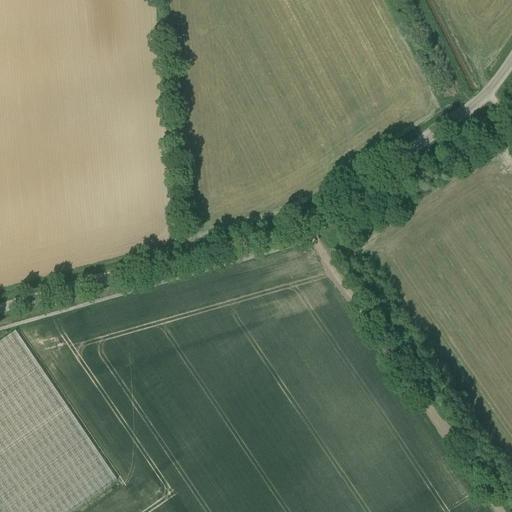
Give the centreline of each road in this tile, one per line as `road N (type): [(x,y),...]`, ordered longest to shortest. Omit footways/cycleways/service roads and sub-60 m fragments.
road 1 (unclassified): [(0,309),(305,224),(490,93),(511,60)]
road 2 (track): [(313,237),(500,511)]
